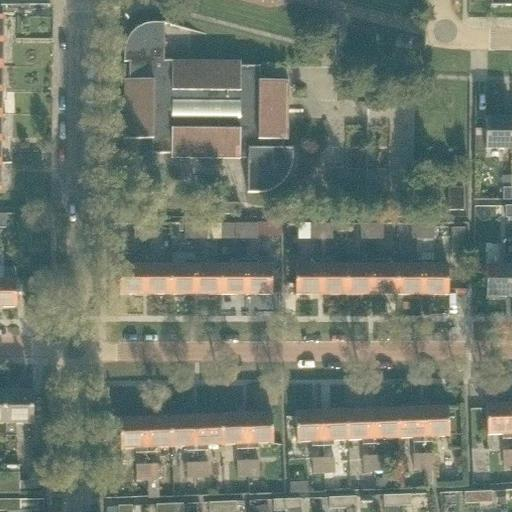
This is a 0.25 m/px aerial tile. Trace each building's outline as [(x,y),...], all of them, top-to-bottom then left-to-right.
[(170,160),(239,160),(247,160),(247,193),(259,193),(269,193),(277,189),(284,184),(290,177),(293,169),(295,161),(295,149),(285,149),(285,141),(290,141),(289,82),(260,82),(260,68),(240,68),(240,63),(163,62),(164,24),(162,24),(153,24),(144,25),(135,29),(129,36),(125,44),(123,53),(123,64),(128,64),(128,81),(123,81),(122,141),(151,141),(151,155),(170,155),(170,160)] [(511,119),(485,119),(485,151),(511,151),(511,163),(511,119)] [(464,212),(464,190),(449,190),(449,212),(464,212)] [(502,190),(502,201),(510,201),(510,190),(502,190)] [(345,233),(346,225),(333,225),(333,226),(333,233),(345,233)] [(346,225),(345,233),(345,246),(354,246),(355,237),(361,237),(361,226),(346,225)] [(145,240),(145,226),(135,226),(135,240),(145,240)] [(156,226),(145,226),(145,240),(156,240),(156,226)] [(196,241),(196,226),(186,226),(186,241),(196,241)] [(207,226),(196,226),(196,241),(207,241),(207,226)] [(247,241),(247,226),(236,226),(236,240),(247,241)] [(258,226),(247,226),(247,241),(258,241),(258,226)] [(321,240),(321,226),(310,226),(310,240),(321,240)] [(333,241),(333,233),(333,226),(321,226),(321,240),(333,241)] [(361,226),(361,237),(360,260),(372,260),(372,241),(372,226),(361,226)] [(383,226),(372,226),(372,241),(383,241),(383,226)] [(423,241),(423,226),(412,226),(411,241),(423,241)] [(434,255),(434,241),(434,226),(423,226),(423,241),(423,255),(434,255)] [(450,229),(450,254),(465,254),(465,229),(450,229)] [(146,297),(145,263),(135,263),(135,266),(120,267),(120,297),(146,297)] [(171,297),(171,267),(156,267),(156,263),(145,263),(146,297),(171,297)] [(197,296),(196,263),(185,263),(185,267),(171,267),(171,297),(197,296)] [(222,296),(222,267),(207,267),(207,263),(196,263),(197,296),(222,296)] [(248,296),(247,263),(236,263),(236,267),(222,267),(222,296),(248,296)] [(257,263),(247,263),(248,296),(273,296),(273,266),(257,266),(257,263)] [(321,298),(321,263),(311,263),(311,266),(295,266),(295,298),(321,298)] [(321,298),(346,298),(346,267),(332,267),(332,263),(321,263),(321,298)] [(346,267),(346,298),(372,298),(372,263),(361,263),(361,267),(346,267)] [(397,298),(397,267),(383,267),(383,263),(372,263),(372,298),(397,298)] [(423,298),(423,263),(412,263),(412,267),(397,267),(397,298),(423,298)] [(434,263),(423,263),(423,298),(448,298),(448,267),(434,267),(434,263)] [(511,267),(486,267),(486,298),(511,298),(511,287),(511,267)] [(0,282),(0,310),(17,310),(16,282),(0,282)] [(35,393),(8,393),(8,426),(5,426),(5,437),(15,437),(15,426),(35,426),(35,393)] [(35,400),(35,424),(44,424),(43,400),(35,400)] [(511,440),(511,416),(511,406),(486,407),(488,437),(502,436),(503,441),(511,440)] [(447,408),(422,409),(423,444),(434,443),(434,439),(448,439),(447,408)] [(423,444),(422,409),(397,410),(398,441),(412,440),(412,444),(423,444)] [(397,410),(371,411),(372,446),(384,446),(384,441),(398,441),(397,410)] [(372,446),(371,411),(346,412),(347,443),(361,442),(362,446),(372,446)] [(346,412),(321,413),(322,448),(333,448),(332,443),(347,443),(346,412)] [(322,448),(321,413),(295,414),(296,444),(311,444),(311,448),(322,448)] [(246,416),(247,450),(257,450),(257,446),(272,445),(271,415),(246,416)] [(220,417),(222,447),(236,447),(236,451),(247,450),(246,416),(220,417)] [(195,418),(197,452),(207,452),(207,448),(222,447),(220,417),(195,418)] [(170,419),(171,449),(185,449),(185,453),(197,452),(195,418),(170,419)] [(145,420),(146,454),(157,454),(157,450),(171,449),(170,419),(145,420)] [(134,455),(146,454),(145,420),(119,421),(120,451),(134,451),(134,455)] [(511,466),(511,452),(503,453),(503,467),(511,466)] [(424,471),(424,456),(414,456),(415,472),(424,471)] [(435,456),(424,456),(424,471),(435,471),(435,456)] [(373,473),(373,458),(363,458),(363,474),(373,473)] [(384,458),(373,458),(373,473),(385,473),(384,458)] [(334,459),(322,460),(323,475),(334,474),(334,459)] [(323,475),(322,460),(313,460),(313,475),(323,475)] [(238,478),(248,478),(248,463),(238,464),(238,478)] [(248,463),(248,478),(259,478),(258,463),(248,463)] [(187,480),(198,480),(197,465),(186,466),(187,480)] [(197,465),(198,480),(209,479),(208,465),(197,465)] [(147,482),(147,466),(135,466),(136,483),(147,482)] [(147,466),(147,482),(148,499),(158,499),(158,466),(147,466)] [(435,471),(424,471),(425,490),(436,490),(435,471)] [(28,475),(28,484),(41,484),(41,475),(28,475)] [(7,476),(7,495),(19,495),(19,476),(7,476)] [(384,481),(374,482),(374,489),(384,489),(384,481)] [(494,493),(496,506),(505,505),(504,492),(494,493)] [(478,494),(479,504),(491,503),(491,493),(478,494)] [(466,505),(479,504),(478,494),(465,495),(466,505)] [(429,497),(409,498),(409,497),(397,498),(397,507),(398,507),(409,507),(409,506),(430,505),(429,497)] [(384,498),(384,508),(384,511),(398,511),(398,507),(397,507),(397,498),(384,498)] [(342,500),(343,510),(356,509),(355,499),(342,500)] [(330,510),(343,510),(342,500),(329,500),(330,510)] [(286,502),(287,511),(300,511),(299,501),(286,502)] [(250,511),(255,510),(255,511),(268,511),(268,508),(270,507),(269,502),(249,503),(250,511)] [(273,511),(281,511),(287,511),(286,502),(274,502),(273,511)] [(7,511),(20,511),(20,503),(7,503),(7,511)]
